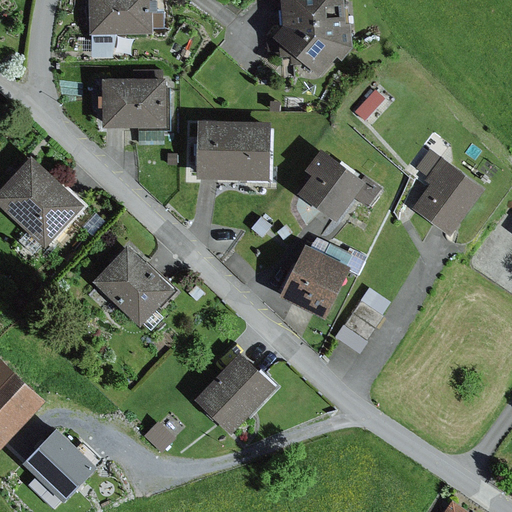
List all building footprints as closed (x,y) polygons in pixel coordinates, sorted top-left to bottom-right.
[(150,0),(87,0),(88,39),(150,39),(150,0)] [(279,0),(281,33),(273,41),(319,82),(351,52),(348,0),(279,0)] [(168,84),(101,85),(101,134),(168,133),(168,84)] [(267,127),(197,128),(198,182),(268,182),(267,127)] [(428,181),(407,209),(451,240),(486,191),(424,148),(410,168),(428,181)] [(312,184),(299,201),(337,230),(358,204),(369,213),(382,196),(364,181),(358,189),(319,158),(304,177),(312,184)] [(32,161),(0,194),(0,207),(47,253),(86,214),(32,161)] [(128,251),(93,288),(136,329),(171,292),(128,251)] [(305,254),(281,302),(322,322),(346,275),(305,254)] [(0,345),(0,448),(52,396),(0,345)] [(238,357),(194,403),(230,437),(274,391),(238,357)] [(94,471),(53,433),(21,468),(61,506),(94,471)] [(481,511),(458,497),(448,511),(481,511)]
